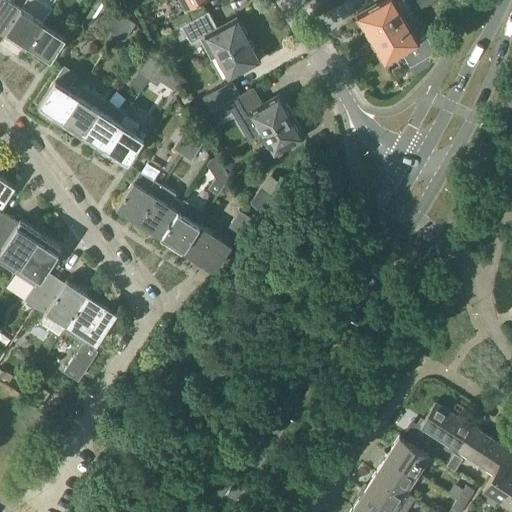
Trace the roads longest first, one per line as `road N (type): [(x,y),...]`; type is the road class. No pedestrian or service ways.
road 1 (residential): [(29,499),(147,324),(148,310),(0,116)]
road 2 (tertiary): [(218,511),(431,169)]
road 3 (tertiary): [(431,169),(509,0)]
road 4 (residential): [(349,111),(286,0)]
